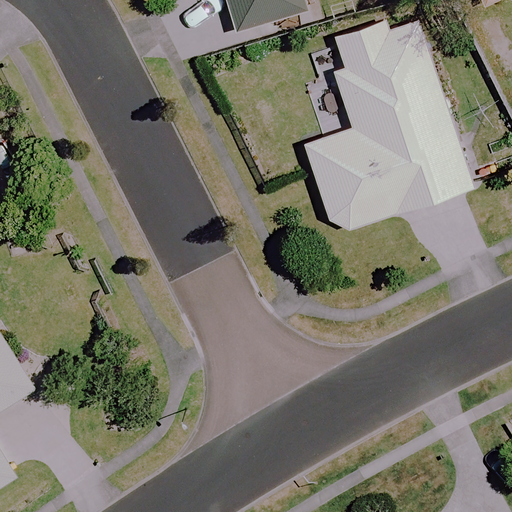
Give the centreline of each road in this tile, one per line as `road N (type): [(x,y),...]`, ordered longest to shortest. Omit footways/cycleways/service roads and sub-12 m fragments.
road 1 (residential): [(283,434),(86,34),(52,0)]
road 2 (residential): [(283,434),(511,317)]
road 3 (residential): [(165,511),(283,434)]
